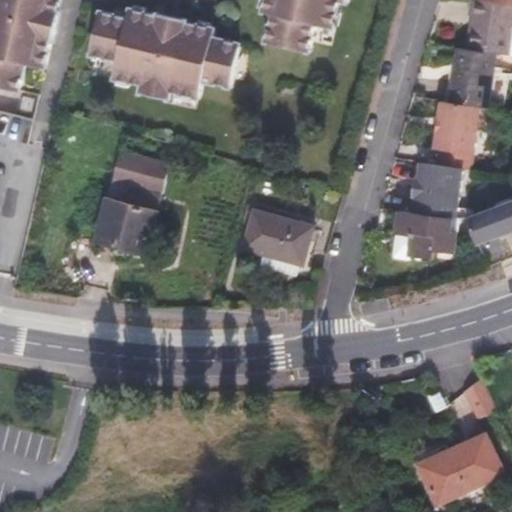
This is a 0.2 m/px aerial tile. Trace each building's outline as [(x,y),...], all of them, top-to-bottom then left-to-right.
[(0,0),(0,89),(14,93),(20,66),(39,71),(55,0),(0,0)] [(259,0),(256,15),(267,17),(261,45),(303,56),(310,28),(325,32),(333,0),(259,0)] [(511,6),(472,1),(470,18),(474,19),(470,51),(500,55),(511,56),(511,6)] [(234,45),(207,38),(210,29),(125,10),(123,19),(94,12),(83,56),(112,63),(108,81),(133,86),(132,94),(163,101),(165,94),(193,101),(197,82),(224,89),(234,45)] [(484,108),(492,109),(500,55),(470,51),(460,50),(453,103),(484,108)] [(484,108),(453,103),(446,102),(439,149),(445,150),(442,165),(475,170),(484,108)] [(101,241),(143,252),(150,254),(172,163),(123,151),(101,241)] [(425,165),(423,180),(420,180),(417,197),(420,198),(418,214),(455,219),(460,220),(467,171),(425,165)] [(511,204),(468,221),(478,243),(511,230),(511,204)] [(258,211),(248,251),(270,256),(268,267),(304,276),(307,265),(309,266),(319,226),(258,211)] [(418,214),(404,212),(397,259),(412,261),(413,254),(436,258),(438,251),(456,254),(458,232),(454,232),(455,219),(418,214)] [(164,229),(158,251),(170,254),(176,232),(164,229)] [(487,378),(466,386),(476,417),(498,410),(487,378)] [(473,441),(493,481),(507,474),(486,435),(473,441)] [(493,481),(473,441),(421,470),(441,508),(493,481)]
